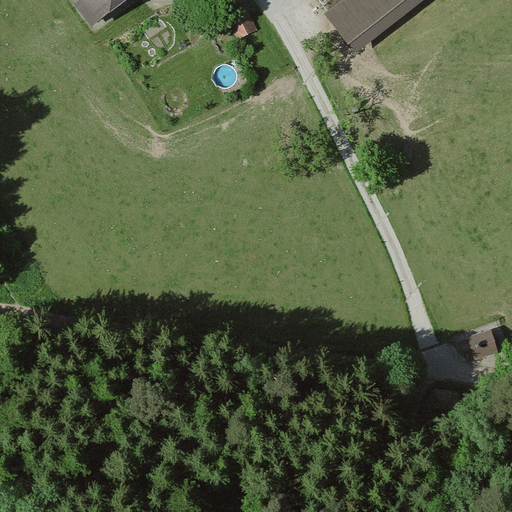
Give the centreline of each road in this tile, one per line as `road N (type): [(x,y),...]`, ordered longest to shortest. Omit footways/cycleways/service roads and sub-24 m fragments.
road 1 (track): [(265,0),(382,220),(439,373)]
road 2 (track): [(36,311),(439,373)]
